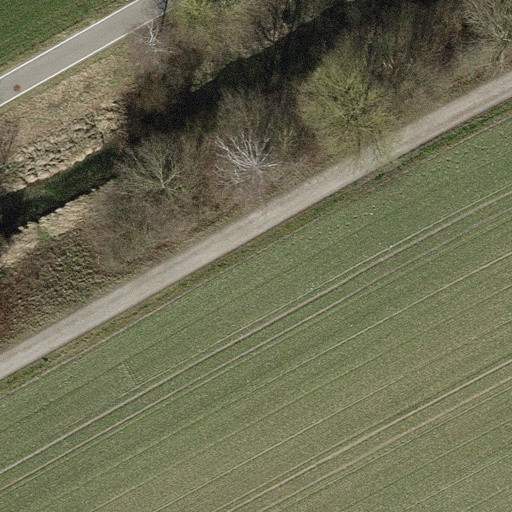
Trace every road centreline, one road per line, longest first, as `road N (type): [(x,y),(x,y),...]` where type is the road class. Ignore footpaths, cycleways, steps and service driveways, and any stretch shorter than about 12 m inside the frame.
road 1 (track): [(0,372),(511,93)]
road 2 (track): [(162,0),(0,92)]
